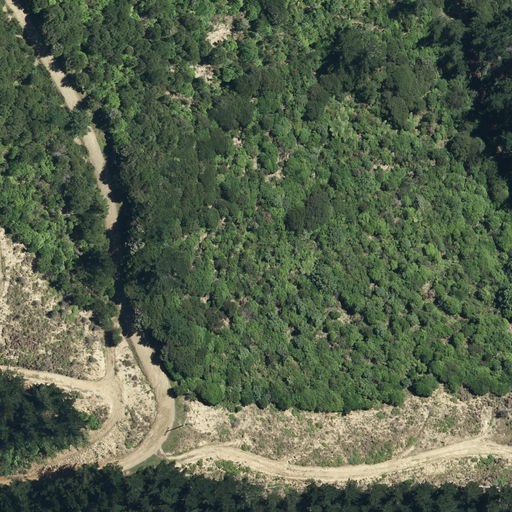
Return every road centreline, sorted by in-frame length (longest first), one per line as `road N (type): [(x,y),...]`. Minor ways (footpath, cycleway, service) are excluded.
road 1 (track): [(0,484),(123,462),(158,440),(168,411),(67,81),(14,0)]
road 2 (track): [(442,0),(467,85),(511,163)]
